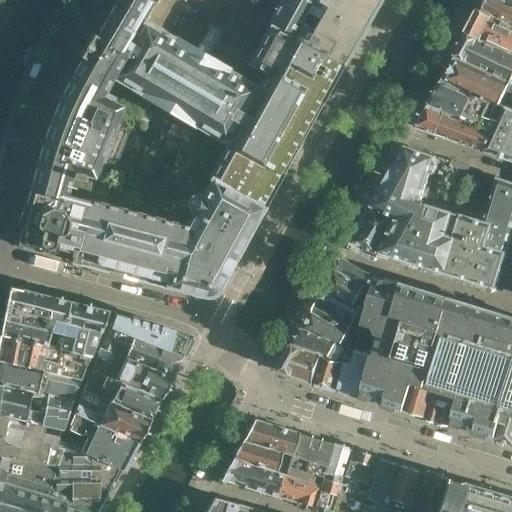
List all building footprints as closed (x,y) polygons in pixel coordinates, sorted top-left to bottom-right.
[(23,223),(16,252),(34,257),(32,264),(38,265),(41,268),(48,265),(51,266),(52,262),(66,266),(68,269),(67,274),(75,276),(91,200),(107,204),(109,196),(92,191),(98,176),(102,176),(107,162),(113,164),(119,163),(127,138),(125,129),(118,126),(121,118),(111,113),(113,109),(104,104),(111,90),(143,29),(151,15),(152,16),(161,0),(118,0),(114,6),(94,40),(90,37),(79,56),(82,58),(72,76),(71,76),(70,77),(70,78),(71,79),(61,97),(60,97),(59,99),(60,99),(52,119),(51,118),(51,119),(50,120),(50,121),(51,121),(44,140),(43,140),(43,141),(42,142),(42,143),(43,143),(37,163),(36,163),(36,164),(36,165),(37,165),(31,185),(30,185),(29,187),(30,187),(31,187),(25,207),(24,207),(24,206),(24,207),(23,208),(23,209),(24,209),(22,220),(21,220),(20,222),(21,222),(23,223)] [(282,0),(265,31),(269,33),(292,45),(294,41),(316,0),(282,0)] [(316,0),(294,41),(307,48),(306,50),(326,61),(324,66),(341,75),(384,0),(316,0)] [(511,4),(501,0),(491,0),(486,10),(511,21),(511,4)] [(511,21),(486,10),(478,24),(474,22),(469,31),(472,33),(511,50),(511,21)] [(143,29),(111,90),(140,106),(138,109),(193,140),(194,138),(221,154),(223,151),(226,153),(237,136),(228,131),(233,120),(241,124),(257,95),(226,77),(227,75),(175,45),(174,46),(143,29)] [(269,33),(245,75),(263,85),(257,95),(241,124),(233,120),(228,131),(237,136),(226,153),(223,151),(221,154),(228,159),(226,162),(225,162),(220,171),(223,173),(220,179),(215,177),(209,188),(263,220),(341,75),(324,66),(326,61),(306,50),(307,48),(294,41),(292,45),(269,33)] [(511,50),(472,33),(463,49),(460,47),(455,54),(459,56),(511,79),(511,50)] [(502,105),(510,87),(511,87),(511,79),(459,56),(446,79),(495,101),(502,105)] [(490,117),(495,101),(446,79),(433,102),(494,130),(498,119),(490,117)] [(494,130),(433,102),(420,126),(469,142),(488,149),(494,130)] [(511,108),(502,105),(498,119),(494,130),(488,149),(511,157),(511,108)] [(485,216),(423,197),(436,156),(408,146),(374,206),(372,205),(352,242),(375,255),(379,256),(381,252),(386,253),(497,286),(511,237),(511,182),(499,178),(485,216)] [(464,183),(469,169),(469,167),(453,162),(448,177),(464,183)] [(91,200),(75,276),(109,285),(108,285),(116,287),(135,292),(160,299),(159,301),(198,311),(205,311),(211,311),(214,309),(218,306),(222,299),(264,221),(263,220),(209,188),(208,188),(205,192),(207,193),(200,207),(197,206),(195,206),(191,206),(189,207),(187,209),(185,212),(184,215),(184,218),(184,221),(184,226),(115,207),(107,204),(91,200)] [(378,275),(369,272),(344,258),(338,268),(373,288),(377,277),(378,275)] [(366,309),(373,288),(338,268),(327,288),(366,309)] [(511,316),(405,283),(404,284),(392,280),(392,279),(388,278),(385,280),(377,277),(373,288),(366,309),(372,313),(366,335),(380,341),(362,394),(369,396),(368,398),(407,410),(415,383),(437,390),(460,398),(453,422),(455,422),(456,425),(475,431),(478,428),(478,426),(478,425),(493,429),(499,431),(497,437),(511,442),(511,316)] [(0,358),(80,379),(100,329),(63,320),(68,300),(10,286),(0,334),(0,335),(0,358)] [(372,313),(366,309),(327,288),(314,312),(306,327),(362,349),(366,335),(372,313)] [(100,329),(108,311),(68,300),(63,320),(100,329)] [(189,335),(173,329),(157,324),(130,317),(130,316),(114,312),(108,327),(181,358),(190,340),(189,335)] [(181,358),(108,327),(100,346),(110,351),(114,342),(125,346),(121,355),(171,376),(181,358)] [(362,349),(306,327),(296,344),(357,365),(362,349)] [(362,394),(380,341),(366,335),(362,349),(357,365),(296,344),(282,370),(315,381),(338,388),(338,389),(361,396),(362,396),(362,394)] [(171,376),(121,355),(110,351),(100,346),(91,369),(160,398),(166,389),(165,388),(171,376)] [(0,383),(71,401),(80,379),(0,358),(0,383)] [(160,398),(91,369),(82,390),(149,418),(150,418),(160,398)] [(61,426),(71,401),(0,383),(0,413),(44,422),(61,426)] [(429,417),(437,390),(415,383),(407,410),(429,417)] [(149,418),(82,390),(73,415),(137,442),(149,418)] [(452,424),(453,422),(460,398),(437,390),(429,417),(452,424)] [(84,511),(97,511),(114,482),(115,482),(122,469),(84,450),(63,439),(58,438),(59,434),(43,430),(44,422),(0,413),(0,454),(58,463),(50,493),(68,500),(66,505),(84,511)] [(137,442),(73,415),(66,432),(87,443),(84,450),(122,469),(137,442)] [(290,454),(297,433),(282,428),(283,424),(265,419),(264,423),(254,420),(249,429),(246,427),(240,439),(243,440),(285,453),(290,454)] [(320,484),(332,443),(331,443),(297,433),(290,454),(283,473),(320,484)] [(278,472),(285,453),(243,440),(233,459),(278,472)] [(339,482),(350,449),(333,444),(332,443),(320,484),(313,506),(330,511),(339,482)] [(366,491),(377,457),(350,449),(339,482),(366,491)] [(50,493),(58,463),(0,454),(0,485),(26,490),(29,474),(39,476),(36,491),(50,493)] [(375,499),(388,461),(377,458),(377,457),(366,491),(362,502),(366,503),(368,497),(375,499)] [(283,473),(278,472),(233,459),(222,479),(275,495),(283,473)] [(386,503),(398,464),(388,461),(375,499),(386,503)] [(406,511),(404,511),(418,470),(398,464),(386,503),(384,509),(382,511),(406,511)] [(406,511),(419,511),(432,474),(418,470),(404,511),(406,511)] [(313,506),(320,484),(283,473),(275,495),(313,506)] [(435,511),(447,479),(447,478),(432,474),(419,511),(435,511)] [(511,511),(511,497),(463,483),(447,479),(435,511),(511,511)] [(333,511),(358,511),(362,502),(366,491),(339,482),(330,511),(333,511)] [(84,511),(66,505),(68,500),(50,493),(36,491),(26,490),(0,485),(0,511),(84,511)] [(268,511),(214,496),(204,511),(268,511)] [(382,511),(384,509),(366,503),(362,502),(358,511),(382,511)]
